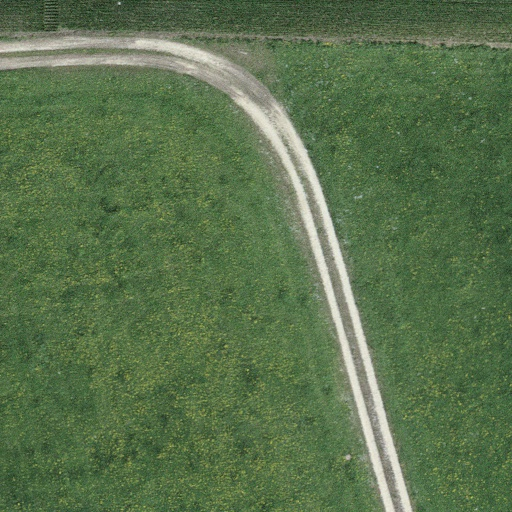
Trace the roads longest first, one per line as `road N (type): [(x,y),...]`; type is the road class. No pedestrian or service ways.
road 1 (track): [(398,511),(312,206),(282,138),(240,85),(194,60),(131,50),(0,58)]
road 2 (motorway): [(0,4),(148,0)]
